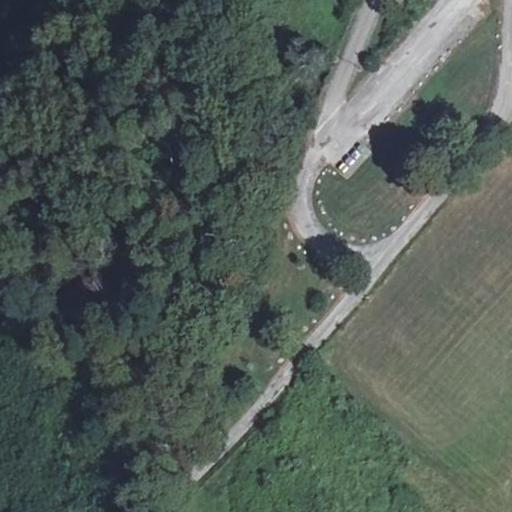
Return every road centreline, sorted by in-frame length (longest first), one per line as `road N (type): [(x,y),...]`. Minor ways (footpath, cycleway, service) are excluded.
road 1 (residential): [(149,511),(309,354),(387,254)]
road 2 (unclassified): [(387,254),(497,122),(511,34)]
road 3 (unknown): [(463,0),(363,111),(325,119)]
